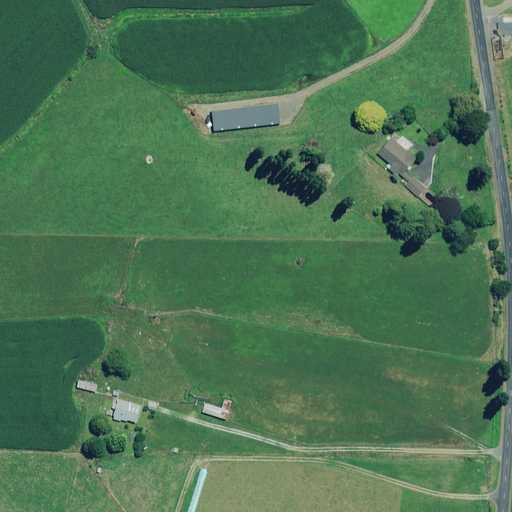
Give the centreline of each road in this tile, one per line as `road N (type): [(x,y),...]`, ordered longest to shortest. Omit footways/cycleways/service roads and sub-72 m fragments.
road 1 (tertiary): [(511,263),(472,0)]
road 2 (tertiary): [(502,511),(511,314)]
